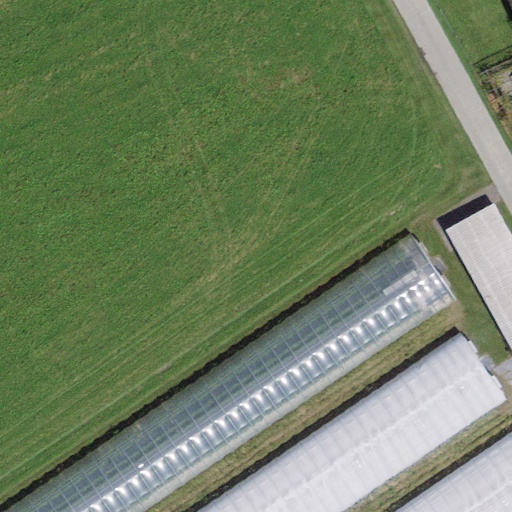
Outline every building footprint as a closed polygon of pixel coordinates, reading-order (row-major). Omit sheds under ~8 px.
[(511,0),(503,0),(511,18),(511,0)] [(511,236),(494,204),(444,233),(511,353),(511,236)] [(147,511),(458,302),(413,236),(4,511),(147,511)] [(343,511),(503,403),(458,337),(200,511),(343,511)] [(511,511),(511,436),(400,511),(511,511)]
